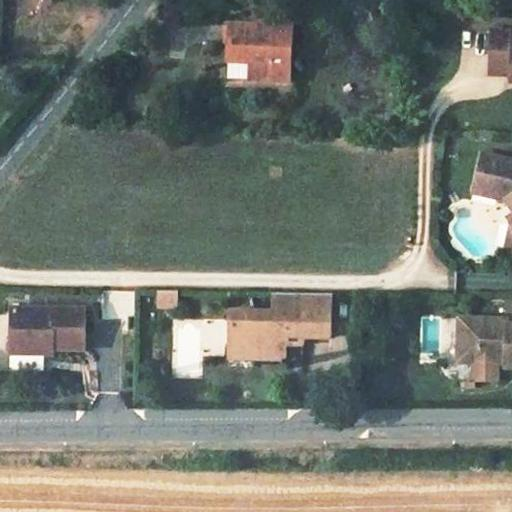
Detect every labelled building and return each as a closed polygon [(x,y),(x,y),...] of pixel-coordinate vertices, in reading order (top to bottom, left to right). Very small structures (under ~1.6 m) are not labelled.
[(291,26),(230,23),(228,59),(250,60),(249,78),(288,80),(291,26)] [(511,30),(491,30),(490,51),(511,51),(511,30)] [(511,51),(490,51),(489,74),(510,75),(510,82),(511,81),(511,51)] [(511,161),(482,154),(474,188),(498,193),(497,199),(507,202),(511,208),(511,217),(511,219),(511,220),(511,161)] [(498,193),(474,188),(473,194),(497,199),(498,193)] [(156,308),(177,308),(178,292),(157,291),(156,308)] [(285,331),(302,331),(303,335),(331,335),(332,292),(275,291),(275,312),(231,311),(230,345),(255,346),(254,356),(285,356),(285,331)] [(84,308),(14,307),(13,353),(47,354),(47,349),(84,349),(84,308)] [(468,359),(496,360),(496,357),(503,357),(503,366),(511,365),(511,323),(504,323),(504,318),(457,317),(456,346),(468,359)] [(230,355),(254,356),(255,346),(230,345),(230,355)] [(456,346),(456,359),(468,359),(456,346)]
